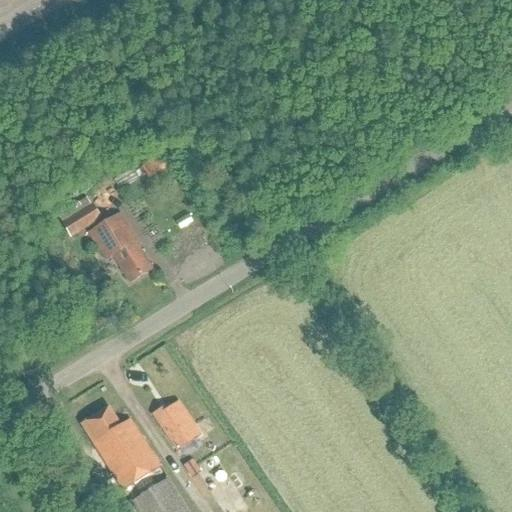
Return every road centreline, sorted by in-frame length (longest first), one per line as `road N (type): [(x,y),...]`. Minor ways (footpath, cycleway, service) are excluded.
road 1 (unclassified): [(0,418),(511,106)]
road 2 (track): [(0,77),(136,0)]
